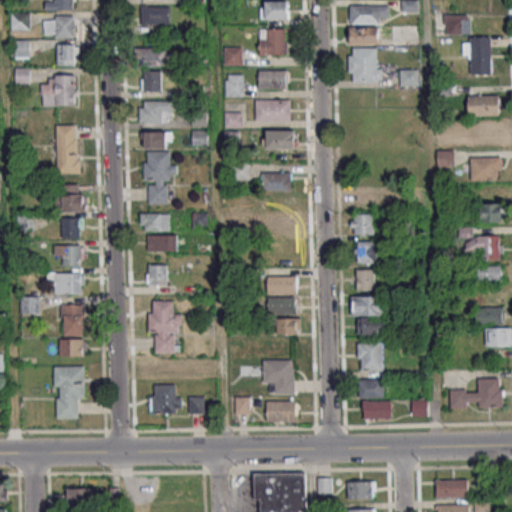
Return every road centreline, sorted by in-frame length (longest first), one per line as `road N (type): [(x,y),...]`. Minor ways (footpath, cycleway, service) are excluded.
road 1 (tertiary): [(0,453),(511,444)]
road 2 (residential): [(105,0),(118,452)]
road 3 (residential): [(328,449),(315,0)]
